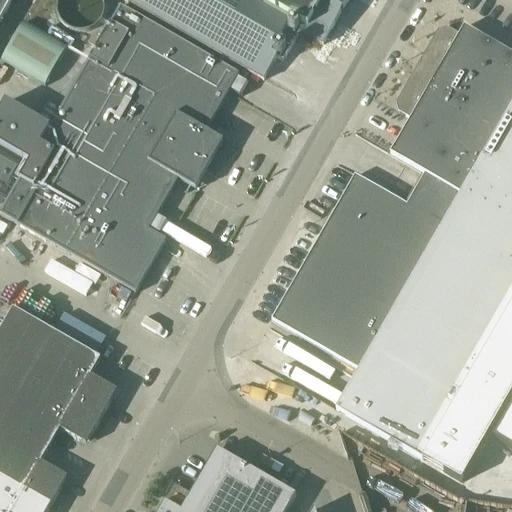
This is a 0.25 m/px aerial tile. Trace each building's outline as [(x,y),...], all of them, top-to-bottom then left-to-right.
[(0,0),(0,22),(12,0),(0,0)] [(56,7),(55,11),(56,14),(57,18),(58,22),(61,26),(65,29),(69,32),(73,33),(78,34),(82,34),(86,33),(90,32),(93,30),(96,27),(99,24),(101,20),(102,15),(103,10),(102,6),(101,1),(100,0),(57,0),(57,3),(56,7)] [(121,0),(258,78),(291,21),(307,31),(304,36),(322,46),(349,0),(121,0)] [(0,148),(29,164),(0,214),(0,216),(135,294),(165,242),(148,232),(181,175),(194,182),(200,171),(205,174),(222,144),(205,134),(238,76),(120,8),(50,129),(11,106),(0,124),(0,148)] [(354,176),(270,322),(358,372),(336,411),(458,483),(511,389),(511,54),(463,27),(458,36),(446,29),(441,26),(392,110),(398,114),(409,120),(389,156),(423,176),(406,207),(354,176)] [(12,31),(0,51),(0,74),(32,94),(55,56),(12,31)] [(18,169),(0,159),(0,187),(5,191),(18,169)] [(0,419),(50,448),(60,431),(81,444),(88,442),(114,397),(112,390),(90,378),(100,361),(13,310),(0,332),(0,419)] [(511,408),(493,442),(511,452),(511,408)] [(41,464),(50,448),(0,419),(0,476),(51,506),(64,484),(62,477),(41,464)] [(287,511),(296,497),(216,451),(190,496),(175,487),(160,511),(287,511)] [(48,511),(51,506),(0,476),(0,511),(48,511)]
